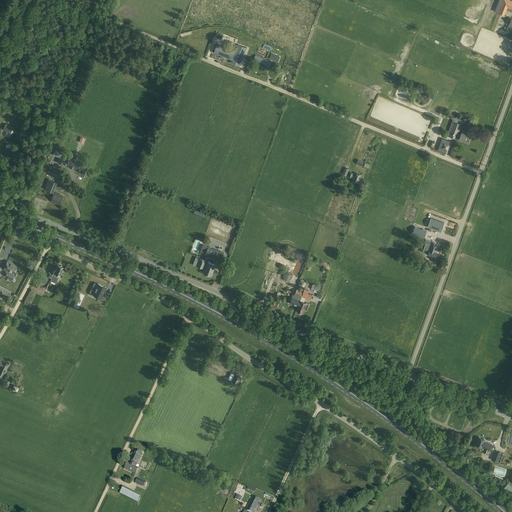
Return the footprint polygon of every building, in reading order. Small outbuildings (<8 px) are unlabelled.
[(503,15),(507,5),(511,7),(511,1),(509,0),(508,0),(502,0),(498,13),(503,15)] [(213,53),(232,60),(235,51),(217,44),(213,53)] [(235,51),(232,60),(231,63),(239,66),(246,48),(237,44),(235,51)] [(280,56),(271,53),(269,58),(278,61),(280,56)] [(256,55),(255,57),(254,60),(268,66),(270,61),(256,55)] [(448,136),(456,139),(462,124),(454,121),(448,136)] [(14,127),(5,124),(3,129),(12,133),(14,127)] [(468,143),(471,136),(462,132),(459,139),(468,143)] [(442,138),(437,149),(445,152),(449,141),(442,138)] [(67,160),(59,157),(57,162),(63,164),(64,163),(66,164),(70,166),(73,168),(73,167),(77,169),(80,170),(79,172),(85,174),(87,168),(79,165),(80,161),(76,160),(73,158),(69,157),(67,160)] [(358,182),(361,175),(355,173),(354,175),(352,175),(353,173),(350,172),(348,176),(351,177),(353,178),(352,180),(358,182)] [(48,179),(44,189),(53,193),(57,182),(48,179)] [(53,192),(51,199),(59,203),(62,196),(53,192)] [(195,209),(193,213),(203,217),(204,213),(195,209)] [(431,218),(428,227),(441,232),(444,223),(442,222),(438,220),(434,219),(431,218)] [(415,226),(412,234),(424,239),(427,231),(415,226)] [(424,243),(421,252),(428,254),(435,257),(437,252),(435,252),(437,247),(435,246),(437,243),(433,241),(431,241),(431,240),(426,238),(424,243)] [(206,253),(205,254),(218,259),(221,251),(208,246),(204,244),(201,251),(206,253)] [(200,258),(197,266),(203,268),(206,261),(200,258)] [(12,278),(13,275),(12,275),(13,273),(14,273),(17,267),(12,265),(13,264),(7,262),(4,268),(8,270),(8,271),(6,271),(4,275),(12,278)] [(208,262),(204,273),(211,276),(216,265),(208,262)] [(56,283),(60,275),(63,268),(57,265),(54,272),(53,272),(51,278),(52,278),(50,280),(56,283)] [(98,283),(92,294),(100,298),(106,288),(98,283)] [(54,287),(48,284),(45,291),(51,294),(54,287)] [(9,296),(12,290),(0,285),(0,290),(2,291),(1,292),(9,296)] [(297,289),(294,297),(300,300),(301,300),(302,297),(310,300),(312,295),(308,293),(309,290),(305,289),(304,291),(303,292),(297,289)] [(75,295),(70,305),(75,308),(80,297),(75,295)] [(298,306),(300,300),(294,297),(293,297),(290,303),(298,306)] [(301,300),(300,300),(298,306),(297,310),(303,313),(305,307),(307,308),(309,304),(307,303),(301,300)] [(0,376),(2,377),(8,363),(0,359),(0,376)] [(240,377),(239,377),(235,375),(232,381),(237,384),(240,377)] [(449,444),(452,442),(457,438),(455,434),(446,440),(449,444)] [(482,447),(491,451),(491,450),(493,451),(495,450),(496,447),(495,446),(493,445),(484,441),(485,439),(478,437),(475,445),(482,447)] [(129,464),(127,463),(124,469),(136,474),(138,469),(135,467),(136,464),(136,465),(142,453),(135,450),(129,461),(130,462),(129,464)] [(498,462),(502,452),(496,450),(492,460),(498,462)] [(135,483),(143,487),(146,481),(138,478),(135,483)] [(137,502),(140,496),(123,487),(120,494),(137,502)] [(263,505),(259,503),(260,500),(252,496),(245,511),(247,511),(254,511),(257,507),(262,509),(263,505)]
